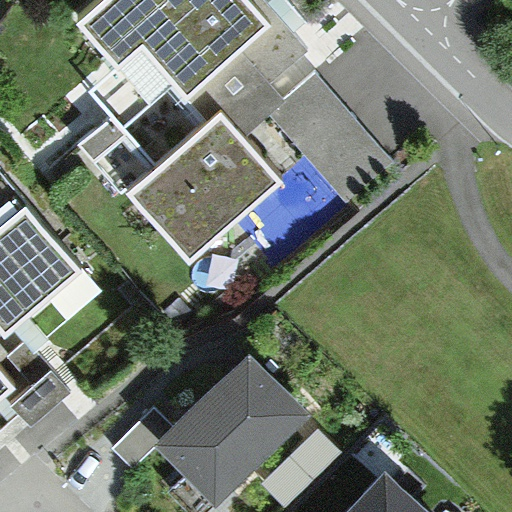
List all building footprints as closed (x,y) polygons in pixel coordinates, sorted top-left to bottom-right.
[(308,48),(265,0),(122,0),(100,20),(195,128),(240,89),(264,116),(288,94),(274,77),(308,48)] [(344,200),(394,159),(321,71),(271,112),(344,200)] [(299,178),(235,111),(151,190),(215,257),(299,178)] [(81,266),(0,170),(0,312),(11,325),(81,266)] [(324,409),(255,341),(159,438),(228,507),(324,409)] [(0,381),(13,371),(0,354),(0,381)] [(40,420),(82,380),(60,358),(19,398),(40,420)] [(439,511),(389,465),(345,511),(439,511)]
